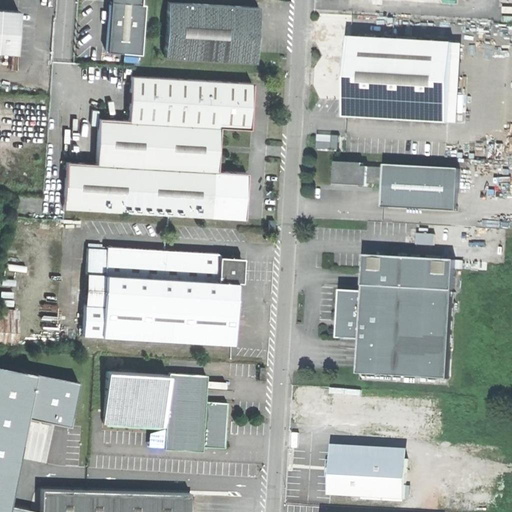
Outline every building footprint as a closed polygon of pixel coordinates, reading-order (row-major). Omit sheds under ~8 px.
[(138,0),(107,0),(103,51),(137,54),(141,3),(138,3),(138,0)] [(166,2),(163,57),(254,62),(255,51),(255,40),(256,27),(257,7),(166,2)] [(18,10),(0,9),(0,51),(15,53),(17,33),(18,10)] [(347,66),(344,117),(449,123),(453,43),(349,37),(347,66)] [(459,124),(463,44),(453,43),(449,123),(459,124)] [(250,83),(129,76),(125,119),(97,117),(93,163),(64,162),(60,207),(242,219),(244,172),(214,171),(216,145),(217,127),(248,128),(250,83)] [(322,134),(322,147),(334,147),(335,134),(322,134)] [(383,206),(459,211),(460,168),(385,164),(385,167),(364,165),(364,162),(337,160),(336,170),(338,170),(338,181),(385,184),(383,206)] [(436,234),(418,233),(418,244),(435,245),(436,234)] [(440,235),(439,235),(439,236),(438,237),(437,238),(437,240),(438,241),(440,242),(441,243),(443,243),(444,242),(445,241),(446,239),(445,237),(445,236),(444,235),(442,235),(441,234),(440,235)] [(81,304),(80,334),(231,344),(233,303),(235,282),(240,283),(241,258),(217,256),(217,253),(172,250),(172,248),(165,248),(165,249),(104,245),(104,248),(85,247),(83,273),(102,274),(100,306),(81,304)] [(364,291),(342,289),(341,302),(340,318),(343,318),(342,338),(362,339),(360,367),(360,374),(450,379),(457,259),(405,256),(366,254),(365,268),(365,272),(364,291)] [(83,273),(81,304),(100,306),(102,274),(83,273)] [(74,421),(82,380),(41,371),(42,369),(0,360),(0,511),(12,511),(14,503),(27,441),(32,413),(74,421)] [(166,429),(169,377),(107,373),(104,425),(166,429)] [(165,448),(165,450),(202,453),(202,448),(224,449),(226,416),(227,404),(205,403),(206,377),(169,375),(169,377),(166,429),(165,436),(165,448)] [(165,436),(150,435),(149,447),(165,448),(165,436)] [(409,459),(333,454),(332,471),(330,494),(407,499),(409,459)] [(38,511),(188,511),(189,494),(40,490),(39,508),(38,511)] [(38,511),(39,508),(14,503),(12,511),(38,511)]
